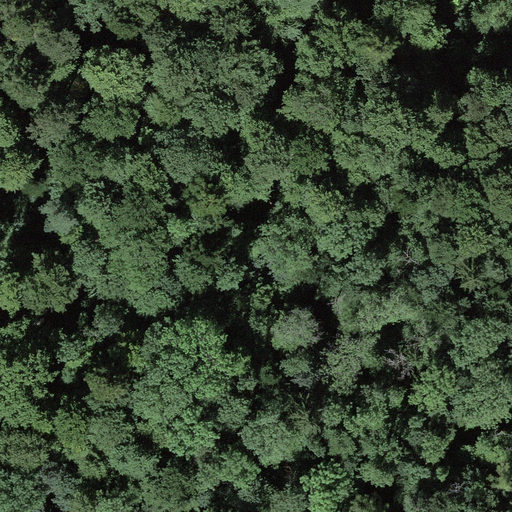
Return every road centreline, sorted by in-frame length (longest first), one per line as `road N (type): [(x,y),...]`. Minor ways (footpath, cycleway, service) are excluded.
road 1 (track): [(0,334),(129,236),(218,138)]
road 2 (track): [(335,0),(218,138)]
